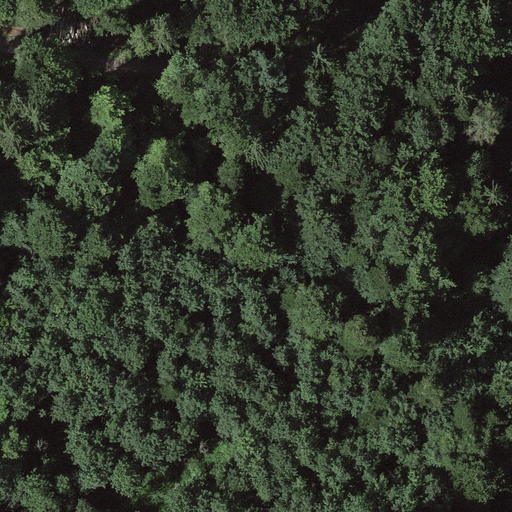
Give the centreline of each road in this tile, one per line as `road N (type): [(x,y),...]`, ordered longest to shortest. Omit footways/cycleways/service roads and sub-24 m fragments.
road 1 (track): [(511,103),(378,61),(208,51),(0,11)]
road 2 (track): [(309,511),(391,424),(492,227),(511,219)]
